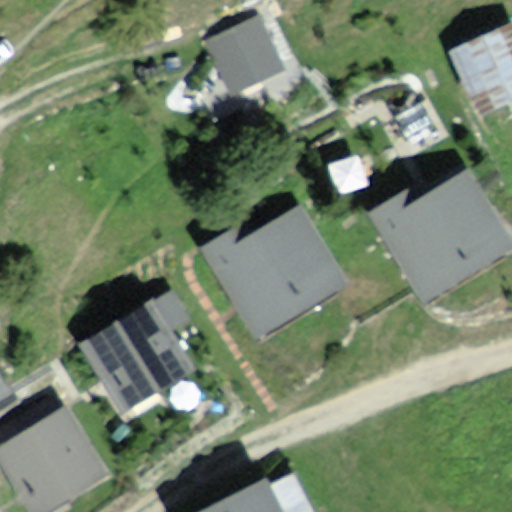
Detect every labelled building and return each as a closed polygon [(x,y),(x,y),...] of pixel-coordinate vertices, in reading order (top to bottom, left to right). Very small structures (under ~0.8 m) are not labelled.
[(256,12),(200,42),(229,96),(285,66),(256,12)] [(511,38),(503,18),(433,50),(465,122),(511,100),(511,38)] [(450,167),(358,218),(404,301),(496,249),(450,167)] [(220,217),(183,239),(242,341),(337,286),(287,199),(228,233),(220,217)] [(132,304),(65,347),(106,411),(174,368),(132,304)] [(49,404),(0,431),(0,484),(15,511),(28,511),(90,476),(49,404)] [(266,511),(246,471),(163,511),(266,511)]
